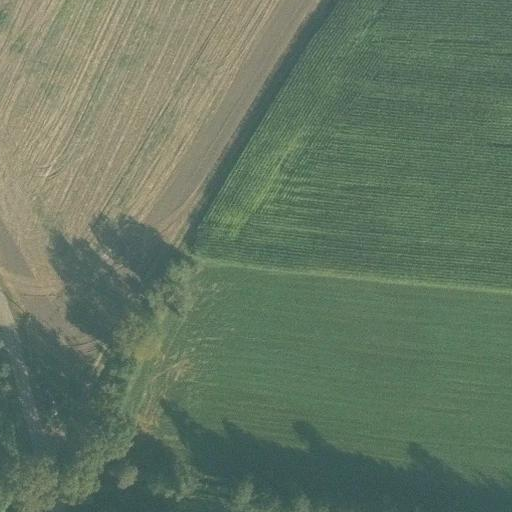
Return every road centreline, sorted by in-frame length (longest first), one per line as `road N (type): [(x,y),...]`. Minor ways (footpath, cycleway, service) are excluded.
road 1 (track): [(328,0),(63,424),(36,449)]
road 2 (residential): [(0,311),(57,511)]
